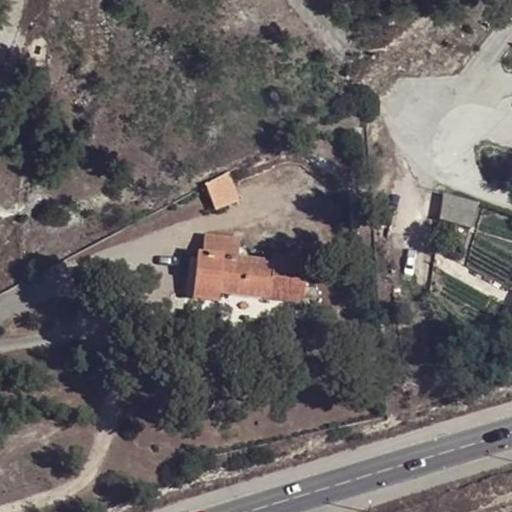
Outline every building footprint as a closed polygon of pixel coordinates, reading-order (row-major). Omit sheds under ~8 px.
[(229,171),(204,181),(214,209),(239,199),(229,171)] [(444,192),(438,218),(471,226),(478,200),(444,192)] [(467,268),(511,282),(511,212),(487,205),(467,268)] [(204,228),(201,247),(235,252),(238,233),(204,228)] [(277,259),(235,252),(201,247),(194,294),(219,298),(219,284),(226,286),(227,288),(271,295),(277,259)]
